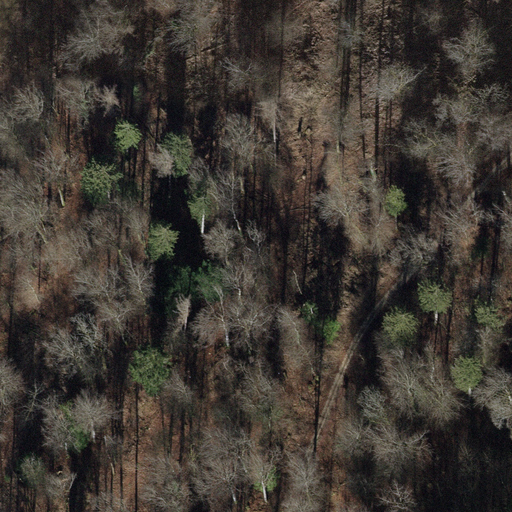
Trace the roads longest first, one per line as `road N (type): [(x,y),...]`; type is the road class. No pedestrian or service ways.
road 1 (track): [(124,0),(51,356),(0,475)]
road 2 (track): [(291,511),(346,347),(393,280),(511,160)]
